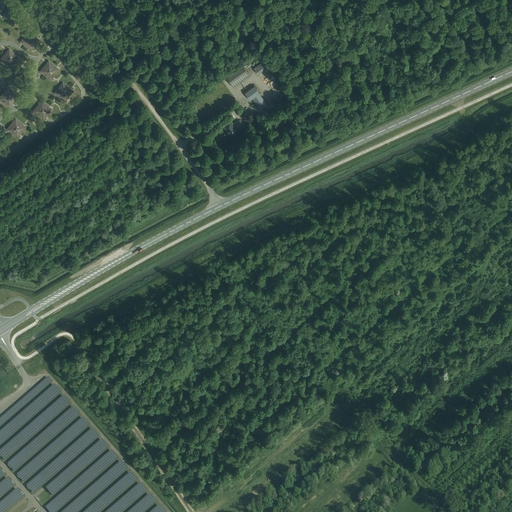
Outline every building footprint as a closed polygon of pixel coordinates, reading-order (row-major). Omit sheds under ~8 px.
[(12,15),(16,9),(11,5),(7,10),(12,15)] [(16,9),(12,15),(17,19),(22,14),(16,9)] [(8,20),(12,15),(7,10),(3,16),(8,20)] [(12,15),(8,20),(13,24),(17,19),(12,15)] [(25,36),(30,41),(34,36),(29,31),(25,36)] [(30,41),(25,36),(21,41),(26,46),(30,41)] [(30,41),(35,45),(39,40),(34,36),(30,41)] [(30,41),(26,46),(31,50),(35,45),(30,41)] [(10,58),(14,53),(9,49),(5,54),(10,58)] [(14,53),(10,58),(15,62),(19,57),(14,53)] [(6,63),(10,58),(5,54),(1,59),(6,63)] [(10,58),(6,63),(11,67),(15,62),(10,58)] [(266,60),(254,68),(258,74),(270,65),(266,60)] [(44,66),(50,70),(54,65),(49,61),(44,66)] [(50,70),(55,74),(59,69),(54,65),(50,70)] [(242,65),(226,76),(232,86),(249,74),(242,65)] [(50,70),(44,66),(40,71),(45,75),(50,70)] [(55,74),(50,70),(45,75),(51,79),(55,74)] [(64,92),(68,87),(63,82),(59,88),(64,92)] [(252,98),(259,93),(260,93),(254,86),(245,93),(250,100),(252,98)] [(64,92),(69,96),(73,91),(68,87),(64,92)] [(3,93),(9,97),(13,92),(8,88),(3,93)] [(64,92),(59,88),(55,93),(60,97),(64,92)] [(9,97),(14,101),(18,96),(13,92),(9,97)] [(69,96),(64,92),(60,97),(65,101),(69,96)] [(9,97),(3,93),(0,97),(0,98),(4,102),(9,97)] [(259,93),(252,98),(260,109),(267,104),(259,93)] [(14,101),(9,97),(4,102),(10,106),(14,101)] [(43,110),(47,105),(42,100),(38,105),(43,110)] [(38,115),(43,110),(38,105),(33,111),(38,115)] [(47,105),(43,110),(48,114),(52,109),(47,105)] [(43,110),(38,115),(44,119),(48,114),(43,110)] [(11,124),(17,128),(21,123),(16,118),(11,124)] [(238,131),(244,127),(239,120),(236,123),(234,125),(231,122),(224,127),(227,131),(227,132),(228,134),(229,134),(230,135),(234,133),(235,134),(239,132),(238,131)] [(17,128),(22,132),(26,127),(21,123),(17,128)] [(17,128),(11,124),(7,129),(12,133),(17,128)] [(17,137),(22,132),(17,128),(12,133),(17,137)]
